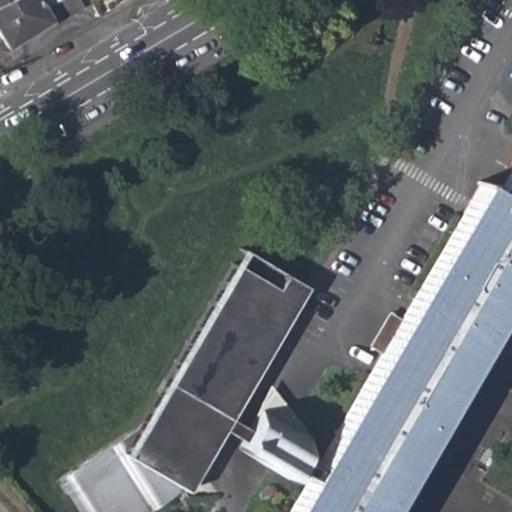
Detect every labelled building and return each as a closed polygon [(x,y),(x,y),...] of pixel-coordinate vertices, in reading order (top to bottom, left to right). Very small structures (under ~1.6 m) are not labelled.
[(78,4),(75,0),(3,0),(0,2),(0,35),(6,47),(78,4)] [(286,511),(386,511),(511,297),(511,173),(500,193),(479,181),(312,469),(307,477),(286,511)] [(233,262),(283,290),(292,276),(236,246),(161,377),(167,380),(233,262)] [(217,410),(273,313),(284,319),(304,284),(292,276),(283,290),(233,262),(167,380),(161,377),(132,429),(162,410),(170,422),(63,491),(77,511),(143,511),(183,486),(187,488),(192,480),(204,472),(199,466),(222,427),(227,417),(228,416),(217,410)] [(228,416),(284,319),(273,313),(217,410),(228,416)] [(241,438),(236,448),(266,467),(285,478),(291,468),(296,459),(312,433),(261,404),(247,429),(241,438)] [(63,491),(170,422),(162,410),(132,429),(55,478),(63,491)] [(247,429),(227,417),(222,427),(241,438),(247,429)] [(312,469),(296,459),(291,468),(307,477),(312,469)]
